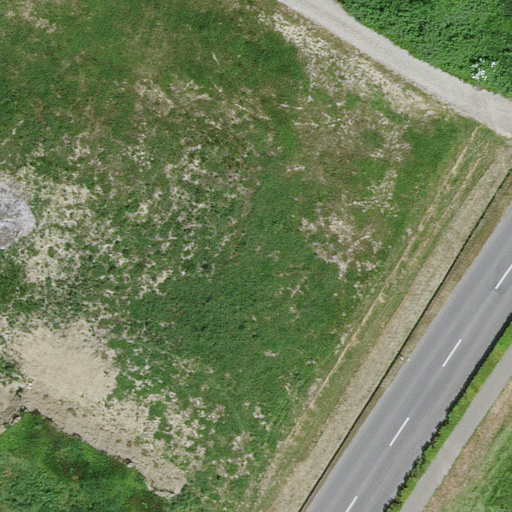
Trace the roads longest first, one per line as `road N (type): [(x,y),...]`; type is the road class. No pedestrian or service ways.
road 1 (tertiary): [(347,511),(511,267)]
road 2 (track): [(511,109),(316,0)]
